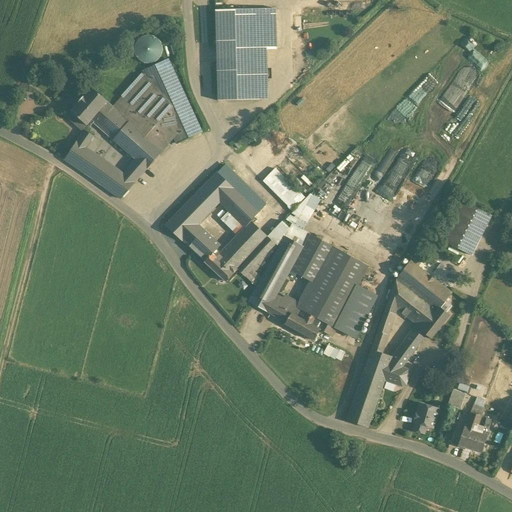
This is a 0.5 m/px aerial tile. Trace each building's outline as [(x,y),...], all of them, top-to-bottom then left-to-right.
[(147,13),(149,18),(174,7),(172,2),(147,13)] [(276,9),(215,10),(218,101),(269,100),(268,50),(277,49),(276,9)] [(136,56),(139,60),(143,62),(147,63),(152,63),(156,61),(159,58),(162,55),(163,50),(162,46),(161,42),(158,38),(154,36),(150,35),(145,35),(141,37),(138,40),(135,43),(134,48),(135,52),(136,56)] [(440,84),(478,44),(468,35),(431,75),(440,84)] [(123,49),(107,55),(110,62),(125,56),(123,49)] [(201,133),(167,59),(142,71),(143,74),(172,106),(178,133),(174,137),(177,144),(201,133)] [(172,106),(143,74),(113,107),(163,151),(174,137),(178,133),(172,106)] [(91,88),(71,112),(87,126),(89,123),(91,125),(93,123),(91,121),(107,102),(91,88)] [(113,107),(107,102),(91,121),(93,123),(117,144),(135,160),(133,163),(144,172),(163,151),(113,107)] [(83,131),(87,126),(71,112),(67,117),(83,131)] [(85,131),(66,160),(74,166),(86,149),(93,140),(94,138),(85,131)] [(116,171),(86,149),(74,166),(99,183),(106,188),(121,199),(140,177),(129,168),(128,169),(123,175),(116,171)] [(133,163),(129,168),(140,177),(144,172),(133,163)] [(123,175),(128,169),(122,164),(116,171),(123,175)] [(217,173),(258,214),(267,204),(226,164),(217,173)] [(305,198),(302,195),(276,169),(263,181),(293,210),(305,198)] [(217,173),(204,187),(166,226),(181,241),(182,240),(197,224),(212,209),(219,202),(244,227),(250,221),(258,214),(217,173)] [(290,228),(292,225),(304,231),(321,200),(310,194),(284,221),(290,228)] [(219,202),(212,209),(237,234),(244,227),(219,202)] [(491,217),(463,203),(443,242),(465,254),(470,256),(491,217)] [(267,204),(258,214),(250,221),(256,227),(273,210),(267,204)] [(377,230),(382,225),(378,221),(381,218),(383,216),(377,211),(373,215),(369,211),(363,218),(377,230)] [(237,234),(224,249),(232,256),(228,261),(241,273),(245,277),(275,245),(268,238),(256,227),(250,221),(244,227),(237,234)] [(285,237),(290,228),(284,221),(268,238),(275,245),(279,249),(285,237)] [(403,242),(404,223),(379,222),(379,241),(403,242)] [(188,246),(203,230),(197,224),(182,240),(188,246)] [(304,247),(311,234),(304,231),(292,225),(290,228),(285,237),(304,247)] [(203,230),(188,246),(193,251),(208,234),(203,230)] [(208,234),(193,251),(204,261),(212,253),(219,245),(208,234)] [(311,234),(304,247),(327,260),(361,279),(362,279),(369,267),(311,234)] [(279,249),(249,302),(267,312),(278,293),(291,269),(304,247),(285,237),(279,249)] [(219,245),(212,253),(216,257),(224,249),(219,245)] [(301,306),(302,306),(327,260),(304,247),(291,269),(314,282),(301,306)] [(224,249),(216,257),(212,253),(204,261),(225,282),(235,272),(238,276),(241,273),(228,261),(232,256),(224,249)] [(426,256),(419,250),(410,261),(418,267),(419,266),(426,257),(426,256)] [(459,279),(470,256),(465,254),(454,276),(459,279)] [(426,257),(419,266),(424,270),(432,261),(426,257)] [(361,279),(327,260),(302,306),(300,310),(334,329),(334,328),(361,279)] [(418,267),(410,261),(396,278),(380,324),(391,328),(395,316),(396,309),(406,317),(407,317),(407,318),(417,326),(422,329),(432,317),(439,308),(440,309),(451,293),(418,267)] [(371,267),(369,272),(375,276),(378,271),(371,267)] [(362,279),(361,279),(334,328),(335,328),(362,279)] [(278,293),(267,312),(273,316),(283,296),(278,293)] [(301,306),(283,296),(273,316),(286,323),(291,313),(296,316),(300,310),(302,306),(301,306)] [(439,308),(432,317),(422,329),(421,332),(425,335),(430,339),(448,317),(449,316),(440,309),(439,308)] [(334,329),(300,310),(296,316),(291,313),(286,323),(285,324),(314,341),(320,330),(330,336),(334,329)] [(391,328),(380,324),(371,350),(382,353),(391,328)] [(411,335),(420,342),(425,335),(421,332),(422,329),(417,326),(411,335)] [(411,335),(395,358),(393,357),(385,380),(402,387),(405,385),(409,374),(407,371),(407,370),(401,368),(420,342),(411,335)] [(343,362),(347,352),(329,344),(325,353),(343,362)] [(382,353),(371,350),(347,422),(368,429),(385,380),(393,357),(382,353)] [(466,393),(453,389),(448,405),(450,406),(460,409),(466,393)] [(474,404),(483,407),(486,399),(476,396),(474,404)] [(414,423),(415,423),(427,427),(433,428),(438,408),(420,403),(414,423)] [(476,410),(482,411),(483,407),(474,404),(473,404),(470,413),(474,415),(476,410)] [(474,415),(470,413),(465,428),(476,431),(481,417),(474,415)] [(486,418),(481,433),(486,434),(491,420),(486,418)] [(427,427),(415,423),(413,431),(425,434),(427,427)] [(465,428),(464,427),(458,446),(472,450),(481,453),(487,435),(486,434),(481,433),(476,431),(465,428)] [(351,444),(339,449),(348,468),(359,463),(351,444)]
